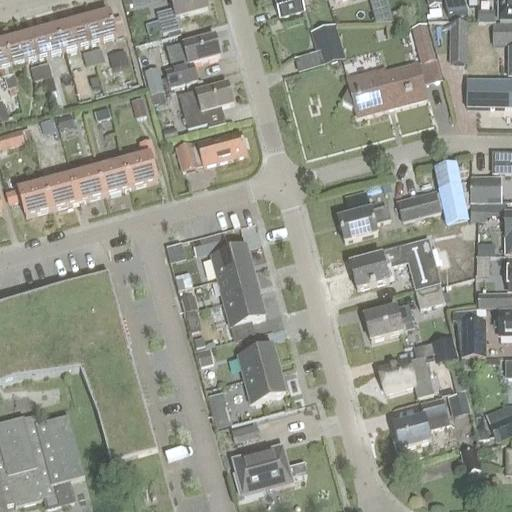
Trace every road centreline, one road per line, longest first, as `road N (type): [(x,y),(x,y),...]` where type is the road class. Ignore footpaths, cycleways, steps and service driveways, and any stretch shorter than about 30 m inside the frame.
road 1 (residential): [(375,511),(284,182)]
road 2 (residential): [(0,262),(284,182)]
road 3 (residential): [(284,182),(450,145),(511,145)]
road 4 (residential): [(284,182),(237,0)]
